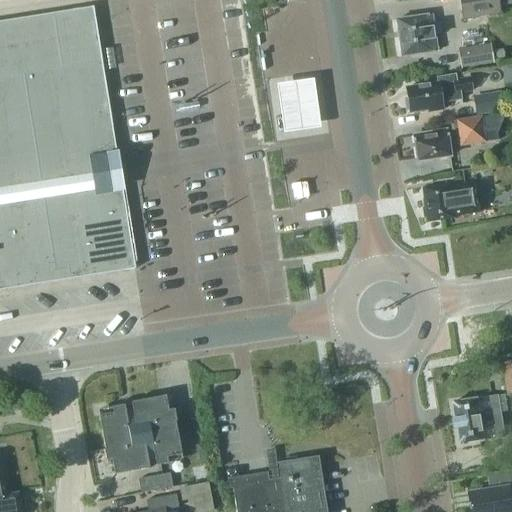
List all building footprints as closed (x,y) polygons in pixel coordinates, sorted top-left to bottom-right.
[(500,14),(498,7),(497,0),(458,0),(462,20),(500,14)] [(0,290),(69,280),(95,276),(134,270),(121,191),(115,192),(112,173),(109,155),(115,154),(111,128),(112,128),(92,8),(90,8),(0,22),(0,290)] [(396,21),(402,58),(436,52),(430,16),(396,21)] [(486,50),(455,56),(458,70),(488,65),(486,50)] [(511,65),(500,67),(502,80),(511,78),(511,65)] [(406,89),(410,115),(427,112),(427,113),(442,111),(441,104),(461,101),(460,94),(471,92),(469,79),(456,81),(455,75),(437,78),(438,84),(406,89)] [(320,128),(313,79),(298,81),(275,84),(282,133),(304,130),(320,128)] [(473,97),(476,116),(503,112),(500,92),(473,97)] [(484,142),(481,127),(480,117),(456,121),(458,134),(446,135),(446,132),(414,137),(418,163),(450,158),(448,148),(484,142)] [(476,183),(423,191),(428,223),(453,219),(452,218),(481,213),(476,183)] [(511,362),(500,365),(507,395),(511,394),(511,362)] [(165,458),(180,456),(173,424),(175,423),(173,411),(167,412),(164,397),(130,404),(132,416),(125,417),(123,406),(111,409),(112,414),(98,417),(104,450),(102,450),(105,462),(110,461),(113,475),(147,469),(145,457),(153,456),(155,467),(167,465),(165,458)] [(497,397),(451,405),(458,447),(483,443),(483,442),(504,438),(497,397)] [(267,479),(232,484),(236,511),(325,511),(319,466),(317,459),(278,465),(280,480),(268,482),(267,479)] [(511,470),(486,475),(489,493),(468,496),(470,511),(511,511),(510,497),(511,497),(511,470)] [(168,475),(137,481),(140,494),(171,488),(168,475)] [(192,487),(177,490),(180,503),(194,500),(192,487)] [(6,494),(0,495),(0,511),(21,511),(18,492),(6,494)] [(161,511),(162,511),(177,509),(174,495),(145,501),(146,511),(161,511)]
